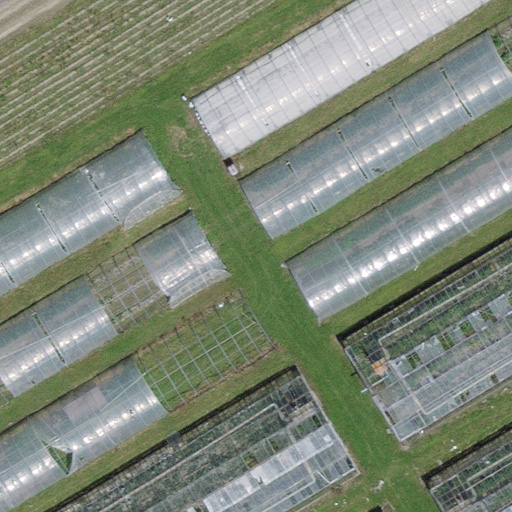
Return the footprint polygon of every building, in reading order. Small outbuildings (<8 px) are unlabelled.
[(503,0),(371,0),(191,110),(226,168),(503,0)] [(511,99),(511,18),(234,181),(270,241),(511,99)] [(511,207),(511,124),(282,264),(319,324),(511,207)] [(0,301),(175,196),(137,133),(0,215),(0,301)] [(0,411),(223,280),(186,218),(0,327),(0,411)] [(511,239),(338,344),(400,447),(511,378),(511,239)] [(0,511),(6,511),(272,352),(236,293),(0,435),(0,511)] [(295,366),(54,511),(289,511),(358,470),(295,366)] [(511,511),(511,432),(425,486),(441,511),(511,511)]
